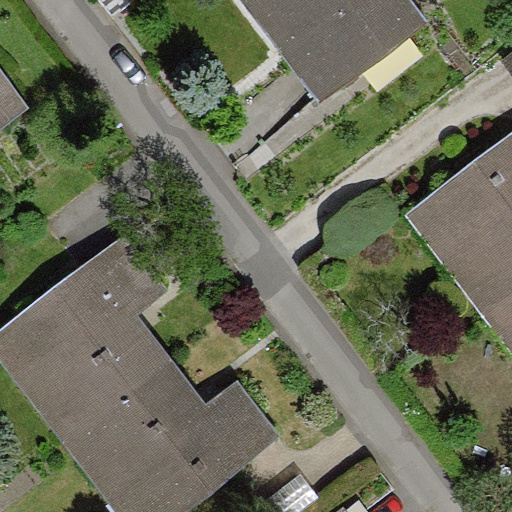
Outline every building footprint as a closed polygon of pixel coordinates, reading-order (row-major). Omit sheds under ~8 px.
[(246,0),(319,94),(423,14),(411,0),(246,0)] [(511,50),(500,60),(511,74),(511,50)] [(0,124),(27,103),(0,68),(0,124)] [(511,127),(405,209),(511,350),(511,127)] [(166,287),(122,230),(0,324),(0,359),(117,511),(173,511),(276,433),(234,377),(204,400),(135,311),(166,287)]
